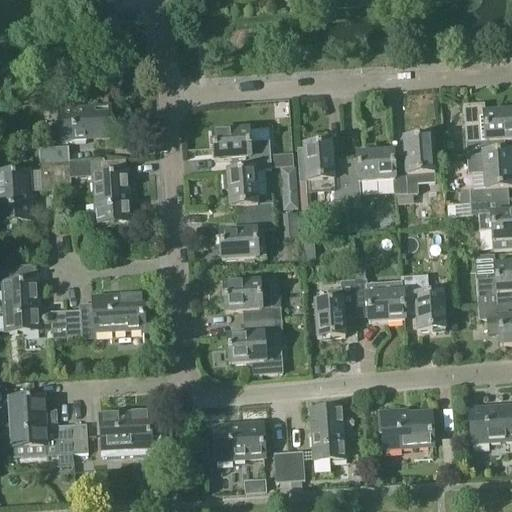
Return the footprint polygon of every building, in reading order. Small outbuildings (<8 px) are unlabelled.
[(511,114),(484,116),(483,106),(463,108),(466,158),(505,155),(504,143),(511,142),(511,114)] [(63,144),(110,141),(108,111),(61,114),(63,144)] [(248,134),(213,136),(215,164),(231,162),(235,162),(237,175),(250,174),(255,173),(270,172),(269,157),(268,144),(249,145),(248,134)] [(391,160),(393,182),(394,197),(417,195),(416,178),(433,177),(431,141),(402,143),(404,159),(391,160)] [(346,199),(343,159),(332,160),(331,147),(304,149),(306,185),(334,183),(335,200),(346,199)] [(40,166),(55,165),(70,164),(69,150),(40,151),(40,166)] [(471,206),(508,203),(507,191),(511,190),(511,189),(511,175),(511,158),(510,158),(510,155),(466,158),(468,177),(483,176),(484,193),(470,194),(471,206)] [(393,182),(391,160),(391,156),(343,159),(346,199),(360,198),(359,185),(393,182)] [(55,165),(56,176),(57,194),(71,193),(71,184),(93,183),(95,227),(127,226),(124,180),(102,181),(101,162),(70,164),(55,165)] [(55,165),(40,166),(42,194),(57,194),(56,176),(55,165)] [(228,177),(224,177),(225,193),(229,192),(230,211),(238,210),(239,223),(275,220),(274,208),(273,198),(257,199),(255,173),(250,174),(237,175),(233,175),(228,175),(228,177)] [(0,225),(32,223),(29,175),(0,176),(0,225)] [(442,218),(464,218),(465,193),(453,192),(453,205),(442,204),(442,218)] [(508,203),(471,206),(472,218),(490,217),(493,245),(511,243),(511,215),(509,216),(508,203)] [(275,220),(239,223),(240,235),(220,237),(221,264),(266,261),(264,233),(276,233),(275,220)] [(478,310),(511,307),(511,267),(494,268),(495,282),(476,283),(478,310)] [(365,276),(354,277),(355,287),(366,286),(365,276)] [(427,278),(401,280),(401,283),(404,321),(414,321),(415,338),(444,336),(441,297),(428,298),(427,278)] [(401,283),(353,287),(355,324),(366,323),(367,331),(404,328),(404,321),(401,283)] [(278,284),(224,288),(226,316),(246,315),(247,327),(280,325),(278,284)] [(6,335),(40,333),(37,285),(3,287),(6,335)] [(353,287),(340,288),(341,294),(327,295),(328,305),(313,306),(316,345),(343,343),(342,325),(355,324),(353,287)] [(94,312),(65,313),(66,338),(155,332),(154,323),(143,324),(141,298),(93,301),(94,312)] [(511,307),(478,310),(479,322),(498,321),(500,349),(511,347),(511,307)] [(67,341),(66,338),(65,313),(51,314),(52,342),(67,341)] [(251,378),(281,376),(278,341),(281,341),(280,325),(247,327),(247,339),(227,341),(229,368),(250,367),(251,378)] [(43,400),(9,402),(13,460),(58,458),(57,429),(56,416),(53,413),(44,414),(43,400)] [(472,447),(511,444),(511,411),(470,414),(472,447)] [(398,412),(377,414),(378,436),(384,436),(385,453),(433,449),(430,416),(399,419),(398,412)] [(314,464),(344,462),(341,414),(311,416),(314,464)] [(148,417),(100,420),(102,453),(103,461),(162,458),(161,438),(149,438),(148,417)] [(85,428),(72,429),(74,458),(75,458),(76,458),(77,476),(88,476),(86,457),(85,428)] [(217,469),(263,466),(261,428),(214,432),(217,469)] [(72,429),(57,429),(58,458),(58,459),(59,459),(60,469),(75,469),(75,458),(74,458),(72,429)] [(444,471),(459,470),(457,444),(443,445),(444,471)] [(288,456),(290,490),(303,489),(301,455),(288,456)] [(277,491),(290,490),(288,456),(275,457),(277,491)]
